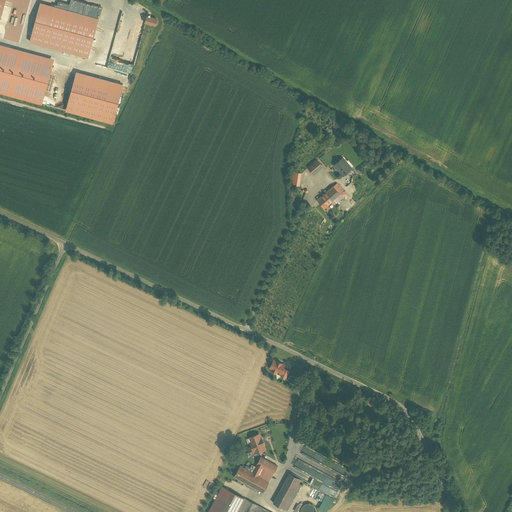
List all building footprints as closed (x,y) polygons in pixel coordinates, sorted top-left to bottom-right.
[(98,18),(40,3),(30,41),(88,57),(98,18)] [(158,19),(147,16),(145,24),(156,26),(158,19)] [(54,59),(0,44),(0,93),(42,104),(54,59)] [(124,85),(77,72),(66,111),(113,125),(124,85)] [(342,158),(334,165),(342,175),(350,169),(345,163),(346,162),(342,158)] [(317,160),(308,168),(314,174),(323,167),(317,160)] [(299,186),(299,172),(291,172),(291,185),(299,186)] [(337,184),(318,200),(327,211),(343,198),(340,195),(344,191),(337,184)] [(344,189),(350,195),(356,190),(350,184),(344,189)] [(276,362),(274,361),(270,368),(272,369),(271,371),(276,374),(277,372),(281,373),(283,369),(284,366),(282,364),(277,361),(276,362)] [(289,371),(284,369),(283,369),(281,373),(282,374),(281,376),(286,378),(289,371)] [(261,438),(259,434),(250,437),(250,438),(251,442),(251,443),(254,451),(255,451),(255,453),(265,449),(263,445),(264,445),(261,438)] [(260,457),(257,464),(256,467),(247,483),(263,492),(277,466),(260,457)] [(250,471),(240,466),(234,476),(247,483),(256,467),(252,465),(250,468),(251,468),(250,471)] [(290,473),(273,503),(287,510),(303,480),(290,473)] [(305,483),(334,496),(340,483),(324,476),(321,474),(320,477),(316,475),(314,479),(312,478),(311,481),(307,479),(305,483)] [(236,511),(245,498),(223,486),(208,511),(236,511)] [(321,511),(324,511),(331,497),(323,494),(317,510),(321,511)] [(270,511),(245,498),(236,511),(270,511)] [(312,504),(310,503),(309,503),(307,503),(306,503),(305,504),(304,504),(303,505),(303,506),(302,507),(301,508),(301,509),(301,510),(301,511),(316,511),(316,510),(316,509),(316,508),(315,507),(314,506),(314,505),(313,505),(313,504),(312,504)]
